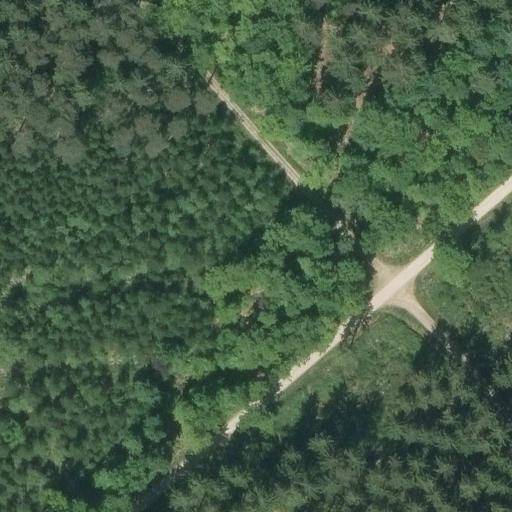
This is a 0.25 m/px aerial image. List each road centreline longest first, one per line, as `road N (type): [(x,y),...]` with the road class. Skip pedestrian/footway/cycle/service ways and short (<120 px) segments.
road 1 (track): [(142,0),(511,421)]
road 2 (track): [(134,511),(511,183)]
